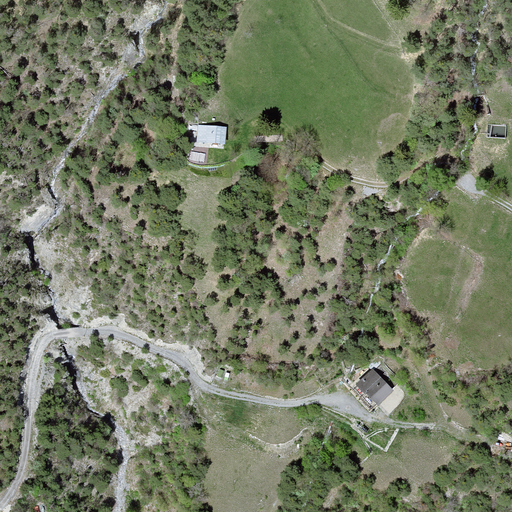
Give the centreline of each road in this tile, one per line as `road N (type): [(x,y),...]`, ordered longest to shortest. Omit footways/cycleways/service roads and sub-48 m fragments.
road 1 (track): [(0,506),(21,474),(38,355),(45,336),(56,333),(131,336),(235,398),(300,406),(325,400),(379,420),(435,428)]
road 2 (track): [(511,205),(455,163),(443,161),(401,184),(374,184),(317,158),(279,126),(267,121),(250,131)]
